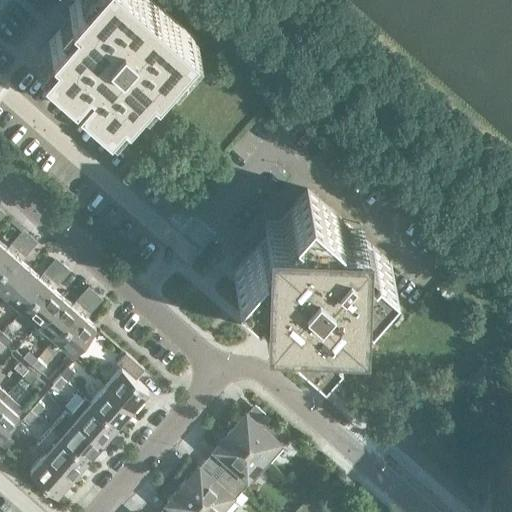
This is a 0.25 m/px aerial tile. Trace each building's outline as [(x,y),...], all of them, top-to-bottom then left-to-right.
[(193,36),(151,0),(72,0),(68,6),(72,10),(48,38),(53,42),(39,58),(106,116),(120,101),(124,105),(149,77),(154,81),(193,36)] [(279,314),(287,320),(317,347),(346,314),(362,296),(391,262),(363,238),(338,215),(307,188),(285,214),(263,238),(233,273),(262,298),(270,306),(274,302),(283,310),(281,312),(279,314)] [(0,267),(13,254),(0,242),(0,267)] [(0,267),(0,288),(6,294),(29,268),(13,254),(0,267)] [(47,271),(61,280),(71,264),(57,255),(47,271)] [(6,294),(22,308),(45,282),(29,268),(6,294)] [(22,308),(38,322),(61,296),(45,282),(22,308)] [(38,322),(54,337),(77,310),(61,296),(38,322)] [(54,337),(71,351),(94,325),(77,310),(54,337)] [(2,330),(0,333),(0,339),(6,344),(11,339),(2,330)] [(22,355),(31,363),(37,357),(28,349),(22,355)] [(120,365),(104,384),(134,410),(143,399),(140,397),(147,390),(134,378),(142,368),(124,352),(116,361),(120,365)] [(31,363),(41,371),(46,365),(37,357),(31,363)] [(13,365),(22,373),(28,367),(19,359),(13,365)] [(68,364),(60,373),(66,379),(74,370),(68,364)] [(28,367),(22,373),(32,381),(37,375),(28,367)] [(60,373),(52,383),(58,388),(66,379),(60,373)] [(104,384),(90,400),(89,401),(116,424),(122,418),(125,420),(134,410),(104,384)] [(0,398),(0,432),(23,406),(6,392),(1,398),(0,398)] [(75,417),(74,418),(103,443),(112,433),(110,431),(116,424),(89,401),(90,400),(85,396),(70,413),(75,417)] [(38,398),(30,408),(36,413),(44,404),(38,398)] [(30,408),(22,417),(28,422),(36,413),(30,408)] [(230,428),(268,462),(283,444),(281,442),(290,433),(270,415),(261,424),(245,410),(230,428)] [(74,418),(60,435),(86,458),(92,451),(94,454),(103,443),(74,418)] [(35,444),(44,452),(74,478),(83,467),(80,465),(86,458),(60,435),(50,427),(35,444)] [(222,469),(242,487),(250,478),(252,480),(268,462),(230,428),(214,446),(230,460),(222,469)] [(0,442),(0,443),(5,448),(13,439),(7,434),(0,442)] [(44,452),(29,469),(29,470),(55,494),(62,486),(64,488),(74,478),(44,452)] [(183,482),(216,511),(223,511),(224,511),(219,507),(229,495),(233,498),(242,487),(222,469),(214,478),(198,464),(183,482)] [(216,511),(183,482),(167,500),(180,511),(216,511)]
